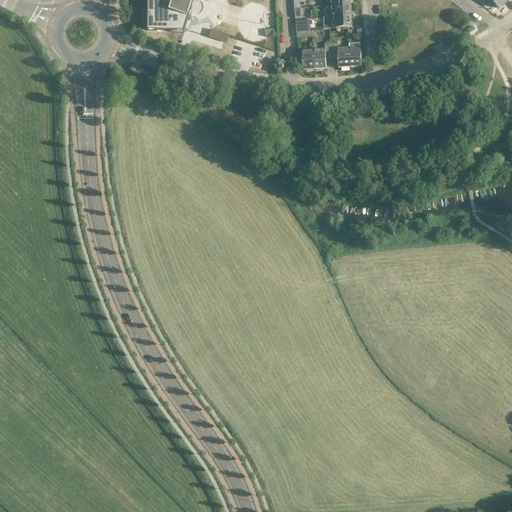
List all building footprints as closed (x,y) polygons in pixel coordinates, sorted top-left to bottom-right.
[(152,0),(149,2),(148,31),(164,31),(165,29),(169,29),(170,31),(185,32),(186,28),(183,25),(184,20),(188,20),(191,13),(189,11),(193,0),(152,0)] [(306,0),(293,0),(294,8),(300,8),(300,3),(306,2),(306,0)] [(498,9),(508,1),(507,0),(486,0),(488,3),(492,0),(496,5),(498,9)] [(349,16),(351,16),(350,5),(331,6),(331,18),(349,16)] [(349,16),(331,18),(332,29),(348,28),(352,28),(351,16),(349,16)] [(360,43),(349,44),(349,48),(350,68),(362,67),(361,47),(360,48),(360,43)] [(326,60),(332,59),(331,44),(325,45),(325,50),(313,51),(315,70),(326,70),(326,60)] [(350,68),(349,48),(338,49),(337,44),(331,44),(332,59),(338,59),(338,69),(350,68)] [(315,70),(313,51),(302,51),(303,71),(315,70)]
